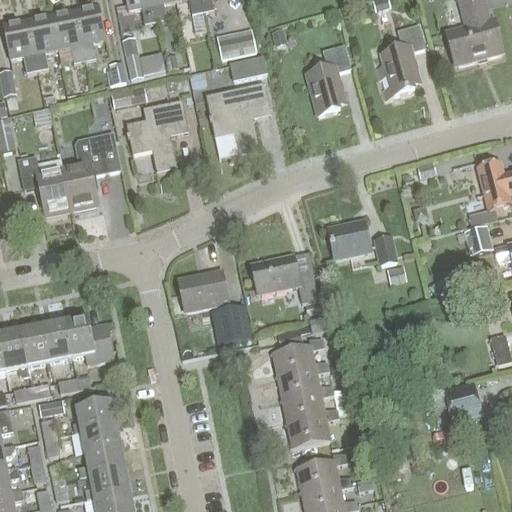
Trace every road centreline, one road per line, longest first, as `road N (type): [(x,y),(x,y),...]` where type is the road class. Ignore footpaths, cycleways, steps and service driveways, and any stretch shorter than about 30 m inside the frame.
road 1 (residential): [(144,253),(289,183),(511,126)]
road 2 (residential): [(198,511),(144,253)]
road 3 (residential): [(0,287),(144,253)]
